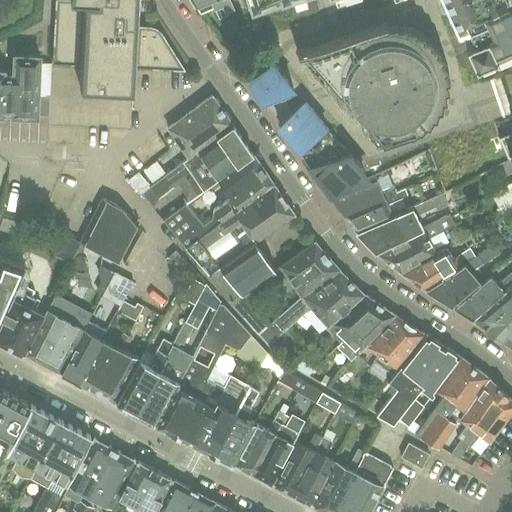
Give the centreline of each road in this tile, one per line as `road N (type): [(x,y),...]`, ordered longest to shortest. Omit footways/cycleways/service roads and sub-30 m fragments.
road 1 (residential): [(165,0),(331,241),(360,272),(511,382)]
road 2 (unclassified): [(0,352),(296,511)]
